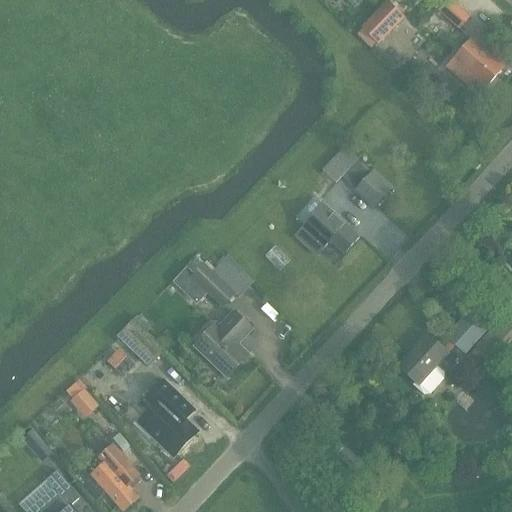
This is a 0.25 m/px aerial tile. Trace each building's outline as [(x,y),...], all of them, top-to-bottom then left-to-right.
[(447,0),(438,11),(459,30),(469,18),(449,0),(447,0)] [(361,28),(362,30),(358,35),(372,49),(377,43),(379,45),(405,18),(387,1),(361,28)] [(504,68),(471,40),(454,59),(447,68),(469,88),(477,80),(486,88),(504,68)] [(413,75),(421,84),(443,62),(435,53),(413,75)] [(322,169),(335,182),(342,174),(362,195),(377,180),(357,159),(354,162),(351,158),(358,151),(347,138),(339,145),(342,149),(322,169)] [(391,190),(380,180),(364,199),(375,208),(391,190)] [(330,241),(344,254),(358,238),(323,206),(303,228),(324,247),(330,241)] [(228,257),(213,273),(222,282),(237,266),(228,257)] [(191,278),(222,308),(235,295),(222,282),(213,273),(204,265),(191,278)] [(490,359),(511,335),(511,304),(502,315),(489,331),(490,332),(470,355),(480,364),(478,367),(484,371),(492,361),(490,359)] [(149,306),(133,322),(144,333),(161,317),(149,306)] [(234,343),(238,339),(240,341),(252,330),(234,313),(219,329),(216,325),(195,347),(227,378),(248,356),(234,343)] [(446,337),(465,354),(486,329),(468,313),(446,337)] [(129,322),(116,336),(148,366),(162,352),(129,322)] [(398,367),(430,397),(444,381),(445,373),(437,366),(447,354),(426,335),(398,367)] [(126,357),(115,369),(123,377),(134,366),(126,357)] [(152,407),(137,423),(173,457),(197,432),(185,420),(195,410),(163,380),(144,400),(152,407)] [(84,391),(71,402),(78,409),(81,406),(88,414),(97,406),(84,391)] [(31,430),(21,438),(31,451),(42,442),(31,430)] [(138,498),(128,486),(139,476),(113,445),(98,458),(104,465),(92,476),(123,511),(138,498)] [(184,458),(168,475),(176,482),(192,466),(184,458)] [(55,490),(29,511),(74,511),(70,507),(80,498),(57,471),(46,480),(55,490)] [(288,511),(274,499),(262,511),(288,511)]
